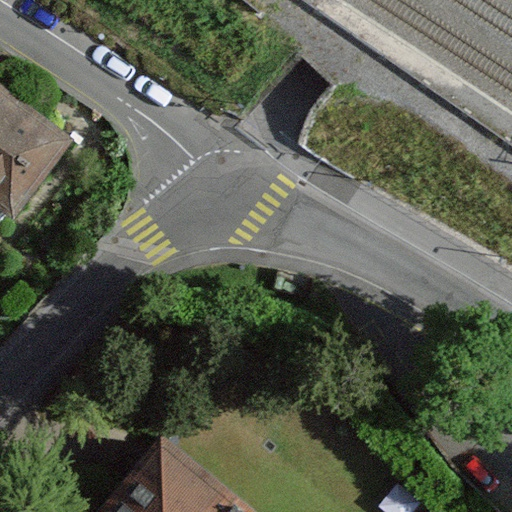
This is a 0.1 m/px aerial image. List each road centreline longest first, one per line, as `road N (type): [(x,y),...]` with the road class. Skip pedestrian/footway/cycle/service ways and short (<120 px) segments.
road 1 (residential): [(511,341),(442,294),(225,191)]
road 2 (residential): [(225,191),(133,250),(0,402)]
road 3 (residential): [(0,26),(141,116),(225,191)]
